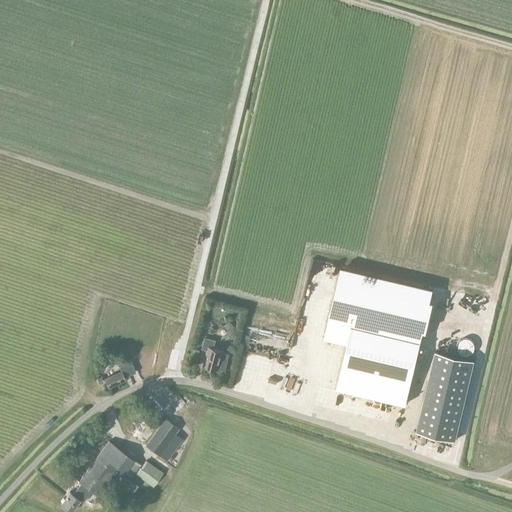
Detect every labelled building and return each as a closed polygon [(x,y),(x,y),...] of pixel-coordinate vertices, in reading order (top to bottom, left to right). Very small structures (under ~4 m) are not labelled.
[(340,270),(324,338),(347,343),(336,388),(405,405),(432,292),(340,270)] [(229,322),(224,326),(230,332),(235,328),(229,322)] [(218,370),(219,369),(225,370),(230,354),(223,352),(223,351),(213,348),(216,340),(205,337),(202,349),(208,351),(204,366),(218,370)] [(435,352),(416,431),(455,441),(474,361),(435,352)] [(122,371),(104,379),(108,389),(126,381),(124,378),(122,371)] [(165,419),(146,445),(167,460),(182,440),(175,434),(179,429),(165,419)] [(70,493),(62,504),(66,508),(71,511),(81,501),(83,503),(92,491),(97,495),(108,481),(117,488),(115,490),(111,495),(123,506),(128,499),(138,485),(125,476),(119,484),(111,477),(118,468),(125,473),(132,477),(141,465),(135,460),(126,454),(110,442),(80,482),(82,484),(73,495),(70,493)] [(138,474),(137,475),(153,486),(158,480),(162,473),(146,462),(143,467),(138,474)]
